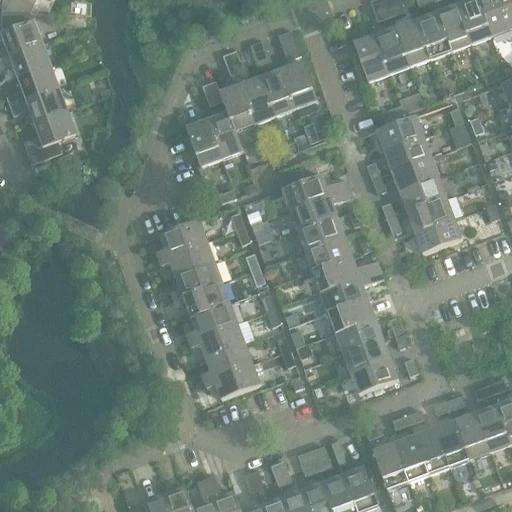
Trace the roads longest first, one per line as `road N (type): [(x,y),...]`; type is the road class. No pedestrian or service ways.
road 1 (residential): [(191,434),(116,232),(190,60),(304,17)]
road 2 (residential): [(511,266),(407,305),(440,390),(243,459),(191,434)]
road 3 (residential): [(349,137),(304,17)]
